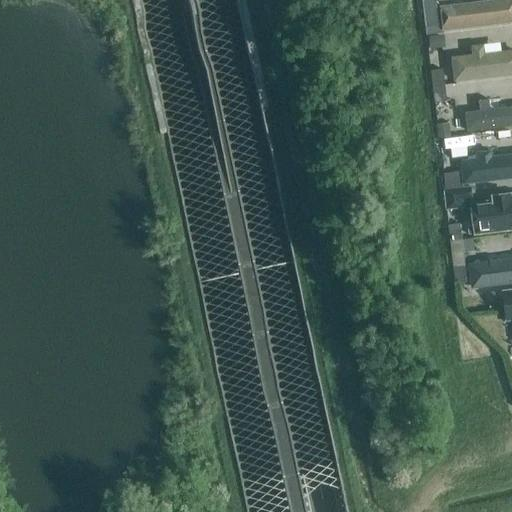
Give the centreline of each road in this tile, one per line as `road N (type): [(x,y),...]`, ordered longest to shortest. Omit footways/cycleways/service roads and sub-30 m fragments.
road 1 (motorway): [(157,0),(266,511)]
road 2 (motorway): [(324,511),(215,0)]
